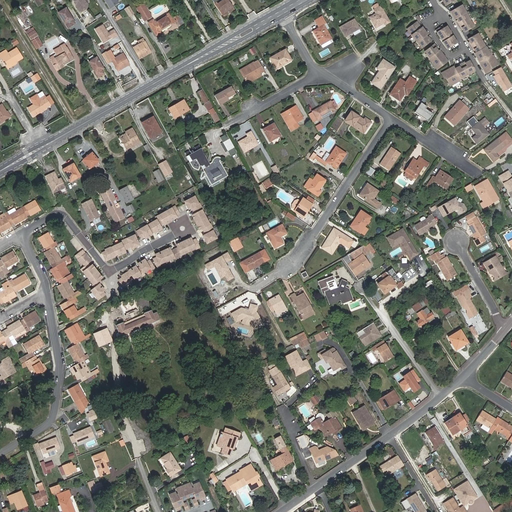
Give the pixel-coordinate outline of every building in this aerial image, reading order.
[(75,0),(76,0),(78,3),(77,3),(76,5),(79,8),(78,9),(80,11),(81,11),(81,12),(90,7),(85,0),(73,0),(74,0),(75,0)] [(117,0),(105,0),(110,8),(119,3),(117,0)] [(220,0),(215,4),(222,14),(232,6),(227,0),(220,0)] [(468,0),(475,12),(477,10),(471,0),(468,0)] [(386,24),(390,22),(381,7),(380,7),(378,4),(374,7),(376,10),(375,11),(377,14),(371,17),(377,27),(385,23),(386,24)] [(463,5),(451,12),(455,19),(456,18),(458,22),(457,22),(461,28),(462,28),(464,32),(474,26),(472,22),(471,22),(468,16),(469,16),(466,12),(464,9),(465,9),(463,5)] [(125,9),(130,16),(134,13),(130,6),(125,9)] [(232,6),(222,14),(224,16),(234,9),(232,6)] [(66,7),(59,12),(68,26),(73,23),(71,19),(73,18),(66,7)] [(139,12),(145,21),(152,17),(146,8),(139,12)] [(153,21),(149,23),(156,34),(171,24),(169,20),(172,18),(169,13),(154,22),(153,21)] [(184,23),(180,16),(174,20),(178,27),(184,23)] [(331,38),(326,28),(324,25),(326,24),(322,16),(316,19),(321,27),(314,31),(321,44),(327,41),(331,38)] [(345,36),(359,28),(354,20),(341,28),(345,36)] [(426,35),(427,34),(423,28),(422,28),(417,22),(407,30),(412,36),(414,40),(415,40),(417,42),(416,42),(419,46),(420,46),(422,48),(432,41),(429,38),(429,39),(426,35)] [(103,25),(95,29),(104,43),(114,36),(115,37),(118,35),(114,29),(108,33),(103,25)] [(451,33),(447,26),(440,31),(439,28),(436,30),(438,32),(437,33),(441,39),(446,36),(448,35),(451,33)] [(33,28),(26,32),(36,50),(43,46),(38,36),(33,28)] [(492,56),(491,53),(492,53),(489,49),(488,50),(486,47),(484,43),(483,43),(480,38),(481,37),(478,33),(468,39),(470,43),(469,44),(473,50),(474,49),(476,53),(475,54),(479,60),(480,60),(483,66),(482,67),(486,73),(491,70),(490,68),(498,64),(496,60),(493,55),(492,56)] [(457,42),(453,36),(450,37),(448,38),(442,42),(447,49),(457,42)] [(14,46),(20,43),(16,37),(11,41),(14,46)] [(147,52),(150,51),(145,42),(143,39),(139,42),(140,44),(133,48),(140,60),(148,55),(147,52)] [(56,54),(67,48),(65,43),(59,46),(59,47),(53,50),(55,54),(56,54)] [(445,58),(441,52),(439,54),(437,52),(438,51),(436,48),(437,47),(434,44),(425,52),(427,55),(426,55),(429,59),(429,58),(432,62),(432,63),(435,66),(436,66),(438,69),(448,61),(446,58),(445,58)] [(58,57),(52,60),(51,61),(57,71),(65,66),(64,66),(63,63),(73,58),(67,47),(67,48),(56,54),(58,57)] [(17,62),(23,58),(17,48),(8,53),(6,50),(0,53),(0,58),(0,59),(2,58),(7,67),(17,62)] [(115,58),(111,50),(107,53),(118,72),(130,65),(124,54),(121,49),(120,50),(122,54),(115,58)] [(286,49),(270,58),(276,67),(284,63),(284,64),(291,60),(286,49)] [(98,59),(90,63),(99,78),(105,74),(102,70),(104,69),(98,59)] [(373,82),(381,88),(394,68),(383,60),(378,69),(380,70),(378,74),(379,75),(377,78),(376,77),(373,82)] [(259,74),(263,71),(258,61),(241,70),(245,78),(248,76),(249,79),(259,74)] [(465,76),(471,72),(472,73),(476,71),(470,61),(466,63),(466,62),(459,65),(460,66),(456,68),(456,67),(449,70),(449,69),(442,72),(445,78),(446,77),(451,85),(455,83),(460,81),(459,80),(462,78),(462,79),(466,76),(465,76)] [(511,86),(501,67),(493,72),(495,75),(493,76),(504,91),(511,86)] [(31,77),(34,82),(41,78),(37,73),(31,77)] [(404,93),(407,95),(416,82),(410,77),(405,83),(400,80),(391,94),(400,100),(404,93)] [(228,97),(231,95),(235,93),(231,87),(215,96),(220,104),(229,99),(228,97)] [(215,121),(219,119),(213,108),(212,108),(202,90),(199,92),(205,103),(204,104),(208,111),(209,110),(215,121)] [(39,96),(31,101),(34,105),(42,100),(46,98),(45,96),(41,98),(39,96)] [(49,96),(46,98),(50,105),(54,102),(49,96)] [(34,105),(27,109),(33,117),(47,108),(46,107),(50,105),(46,98),(42,100),(34,105)] [(469,109),(471,106),(463,99),(461,102),(469,109)] [(175,117),(189,109),(184,100),(169,108),(175,117)] [(427,120),(434,111),(418,100),(416,104),(419,106),(415,112),(418,114),(425,119),(427,120)] [(445,117),(454,125),(469,109),(461,102),(460,101),(445,117)] [(313,112),(318,120),(335,110),(331,102),(313,112)] [(6,113),(7,112),(2,104),(0,105),(0,124),(2,123),(2,122),(9,117),(6,113)] [(298,126),(296,122),(303,118),(298,110),(296,112),(294,109),(288,113),(287,112),(282,114),(291,130),(298,126)] [(345,121),(363,132),(370,122),(365,118),(364,120),(351,112),(345,121)] [(141,122),(150,138),(162,132),(153,116),(141,122)] [(489,134),(488,133),(483,126),(486,124),(489,122),(485,117),(472,128),(477,135),(473,138),(477,143),(489,134)] [(270,141),(280,135),(273,124),(263,130),(270,141)] [(127,150),(140,142),(132,127),(125,131),(126,133),(119,137),(127,150)] [(321,133),(324,135),(329,129),(326,127),(321,133)] [(239,142),(244,151),(258,144),(251,132),(247,134),(248,137),(239,142)] [(228,133),(221,137),(230,156),(237,152),(228,133)] [(511,140),(506,133),(503,136),(508,143),(511,140)] [(499,157),(496,153),(508,143),(503,136),(485,150),(494,161),(499,157)] [(150,155),(153,154),(148,144),(145,146),(150,155)] [(327,163),(336,169),(346,153),(336,146),(330,155),(326,153),(321,159),(316,156),(317,155),(314,153),(310,158),(313,161),(315,158),(326,165),(327,163)] [(380,164),(389,170),(400,153),(391,147),(380,164)] [(83,159),(90,168),(99,161),(92,152),(83,159)] [(201,165),(211,184),(227,175),(219,161),(221,158),(220,158),(219,157),(218,157),(216,157),(215,158),(214,158),(213,159),(213,161),(212,162),(212,163),(213,165),(212,165),(210,165),(204,154),(190,162),(192,165),(192,166),(193,167),(194,168),(195,168),(196,169),(197,169),(198,170),(199,169),(200,168),(200,167),(200,166),(201,165)] [(415,178),(422,168),(424,166),(426,167),(427,165),(422,161),(420,163),(417,161),(413,159),(405,171),(406,172),(405,175),(412,180),(414,177),(415,178)] [(170,177),(172,175),(165,161),(159,164),(167,178),(170,176),(170,177)] [(69,182),(80,176),(73,163),(63,169),(69,182)] [(276,174),(279,172),(275,165),(271,168),(275,175),(276,174)] [(367,174),(372,176),(375,169),(369,167),(367,174)] [(159,182),(164,179),(159,169),(153,172),(157,179),(155,180),(156,182),(158,181),(159,182)] [(511,176),(508,170),(498,176),(511,200),(511,176)] [(446,189),(453,179),(440,171),(436,177),(433,176),(426,186),(429,188),(434,180),(446,189)] [(52,193),(64,187),(61,180),(56,182),(55,180),(56,180),(53,173),(44,177),(52,193)] [(321,191),(319,189),(325,180),(317,174),(313,180),(309,178),(304,186),(318,196),(321,191)] [(266,187),(272,184),(269,178),(263,182),(266,187)] [(494,201),(498,199),(487,179),(475,186),(484,202),(486,206),(491,203),(490,202),(493,200),(494,201)] [(259,187),(265,192),(268,189),(261,184),(259,187)] [(380,204),(373,199),(378,191),(367,184),(360,195),(378,208),(380,204)] [(126,203),(133,200),(126,186),(119,190),(121,194),(124,200),(126,203)] [(113,200),(116,199),(110,188),(101,192),(115,222),(125,217),(119,206),(116,207),(113,200)] [(209,223),(208,224),(201,210),(202,210),(198,203),(197,203),(194,196),(185,201),(186,203),(185,204),(188,209),(191,207),(194,214),(191,215),(194,220),(195,219),(197,224),(196,224),(199,229),(201,227),(205,234),(202,236),(205,240),(206,240),(207,242),(215,237),(212,231),(213,230),(209,223)] [(393,196),(391,201),(397,204),(400,200),(393,196)] [(308,207),(310,208),(312,204),(303,198),(301,200),(299,199),(295,200),(293,204),(293,208),(295,209),(295,210),(304,216),(307,211),(306,210),(308,207)] [(90,221),(99,216),(90,199),(81,203),(85,212),(86,212),(87,214),(86,214),(90,221)] [(465,211),(466,208),(463,204),(457,202),(455,199),(443,206),(448,214),(456,209),(459,210),(461,213),(465,211)] [(30,216),(40,210),(35,200),(22,207),(27,216),(29,215),(30,216)] [(157,229),(161,227),(159,225),(162,223),(163,224),(167,222),(166,221),(172,218),(173,219),(176,217),(175,216),(178,213),(174,206),(155,217),(156,220),(150,223),(150,224),(147,225),(146,225),(140,229),(137,231),(141,238),(144,236),(145,238),(148,235),(154,231),(155,232),(158,230),(157,229)] [(443,216),(448,214),(443,206),(438,208),(443,216)] [(14,223),(15,225),(27,217),(27,216),(22,207),(15,211),(9,214),(7,211),(4,213),(11,225),(14,223)] [(366,223),(368,220),(370,217),(361,211),(351,226),(360,232),(364,226),(366,223)] [(11,225),(4,213),(4,212),(0,214),(0,232),(12,226),(11,225)] [(293,220),(295,217),(288,212),(286,216),(293,220)] [(467,221),(475,217),(472,213),(464,217),(467,221)] [(429,230),(434,227),(433,225),(437,223),(432,214),(428,217),(429,218),(426,220),(425,217),(424,217),(421,218),(420,220),(422,222),(414,226),(419,236),(425,232),(426,229),(429,230)] [(483,236),(486,235),(478,221),(477,221),(475,217),(467,221),(469,225),(468,225),(476,240),(481,237),(483,236)] [(275,247),(283,243),(280,237),(286,233),(282,225),(267,233),(275,247)] [(322,247),(332,253),(340,241),(348,247),(352,240),(334,229),(322,247)] [(412,258),(418,255),(404,229),(388,238),(393,247),(403,242),(412,258)] [(54,247),(57,245),(55,241),(54,242),(48,232),(38,238),(44,248),(45,247),(47,251),(54,247)] [(115,255),(121,252),(122,253),(125,251),(124,249),(131,245),(132,247),(137,245),(136,244),(138,243),(134,234),(120,241),(121,242),(114,245),(111,247),(111,246),(105,249),(106,250),(103,252),(106,260),(115,255)] [(477,246),(483,243),(481,237),(476,240),(475,240),(477,246)] [(173,257),(174,258),(181,255),(181,254),(194,248),(195,248),(198,247),(195,239),(191,241),(190,238),(185,240),(185,241),(181,243),(181,242),(176,244),(177,247),(170,250),(169,247),(164,250),(164,251),(159,253),(159,252),(155,254),(156,256),(153,258),(156,266),(160,264),(160,263),(166,260),(166,261),(173,257)] [(348,256),(343,259),(354,274),(369,264),(363,255),(364,255),(370,251),(372,254),(376,252),(370,244),(368,246),(367,244),(350,254),(355,261),(352,263),(348,256)] [(490,244),(481,248),(483,252),(492,247),(490,244)] [(64,261),(65,260),(63,257),(61,259),(54,247),(47,251),(44,252),(51,264),(52,264),(54,267),(64,261)] [(99,272),(98,273),(95,269),(96,268),(93,264),(90,266),(88,263),(92,260),(86,252),(85,252),(83,249),(76,254),(78,258),(82,263),(83,262),(85,265),(81,268),(83,271),(84,270),(93,283),(95,286),(92,289),(98,298),(105,293),(103,289),(104,288),(102,285),(101,286),(99,283),(102,281),(100,278),(102,276),(99,272)] [(8,273),(6,268),(18,261),(13,251),(1,258),(1,259),(0,260),(0,266),(5,275),(8,273)] [(228,252),(205,265),(208,270),(214,267),(221,278),(225,276),(228,281),(234,277),(226,263),(232,260),(228,252)] [(449,266),(450,265),(445,257),(444,258),(442,255),(440,256),(437,252),(430,256),(432,261),(433,260),(436,264),(437,263),(446,280),(455,275),(451,267),(450,267),(449,266)] [(249,270),(264,262),(259,253),(244,261),(249,270)] [(354,274),(355,275),(370,264),(364,255),(363,255),(369,264),(354,274)] [(496,280),(505,275),(501,268),(502,268),(495,257),(484,264),(489,271),(491,270),(492,272),(492,273),(496,280)] [(132,280),(131,279),(134,277),(134,278),(140,274),(141,275),(144,273),(143,271),(149,267),(150,269),(154,267),(149,259),(146,262),(144,259),(141,261),(142,262),(138,264),(140,266),(137,268),(135,265),(132,267),(133,268),(130,270),(129,270),(121,275),(122,277),(119,279),(124,286),(127,284),(126,284),(132,280)] [(67,280),(73,277),(71,274),(70,274),(68,275),(63,267),(65,266),(66,265),(64,261),(54,267),(51,269),(58,281),(59,280),(61,283),(67,280)] [(397,289),(403,285),(392,269),(387,273),(389,276),(378,284),(384,293),(395,286),(397,289)] [(18,290),(30,284),(24,274),(12,281),(12,279),(8,281),(14,292),(18,290)] [(342,302),(352,299),(349,289),(344,287),(346,282),(342,281),(339,287),(337,288),(333,277),(319,282),(321,287),(328,285),(330,290),(325,292),(330,303),(341,299),(342,302)] [(14,292),(8,281),(8,280),(1,284),(3,290),(0,291),(0,303),(0,304),(1,304),(4,302),(4,303),(17,296),(14,292)] [(78,290),(74,293),(67,280),(61,283),(57,286),(64,298),(66,297),(68,300),(74,296),(80,293),(78,290)] [(469,301),(467,301),(466,299),(468,298),(470,297),(468,294),(470,293),(465,285),(452,292),(455,297),(456,297),(463,309),(466,311),(466,315),(468,319),(476,315),(472,307),(473,307),(469,301)] [(309,311),(310,310),(307,303),(308,302),(303,293),(296,297),(294,294),(291,295),(303,319),(311,314),(309,311)] [(277,313),(286,308),(279,295),(269,300),(271,303),(274,309),(277,313)] [(82,307),(77,311),(73,303),(77,301),(74,296),(68,300),(60,305),(67,317),(69,316),(71,319),(85,311),(82,307)] [(407,309),(410,314),(425,304),(422,299),(420,300),(419,298),(409,305),(410,307),(407,309)] [(258,306),(250,304),(248,310),(241,308),(231,313),(237,323),(242,319),(241,323),(249,325),(250,319),(256,329),(264,324),(256,312),(258,306)] [(426,325),(434,319),(426,308),(418,314),(421,319),(417,322),(419,326),(424,323),(426,325)] [(151,310),(143,313),(144,314),(145,317),(124,325),(123,323),(123,322),(116,325),(120,336),(156,321),(156,320),(159,319),(156,312),(153,314),(151,310)] [(30,330),(28,327),(40,321),(35,311),(23,318),(23,319),(20,321),(25,329),(26,332),(30,330)] [(123,323),(124,325),(145,317),(144,314),(123,323)] [(25,329),(20,321),(19,319),(7,327),(8,328),(4,330),(11,341),(12,340),(14,339),(13,336),(25,329)] [(84,334),(77,323),(74,324),(81,336),(84,334)] [(365,346),(380,336),(378,332),(377,333),(374,328),(376,328),(373,323),(363,329),(366,334),(360,337),(365,346)] [(74,324),(64,330),(73,345),(77,342),(91,335),(90,332),(84,336),(84,334),(81,336),(74,324)] [(99,346),(112,340),(106,328),(93,333),(99,346)] [(14,339),(15,340),(26,332),(25,329),(13,336),(14,339)] [(13,345),(11,341),(4,330),(1,332),(0,330),(0,343),(5,341),(9,347),(11,346),(13,345)] [(314,334),(317,341),(327,336),(324,330),(314,334)] [(456,349),(467,342),(460,331),(449,337),(456,349)] [(35,356),(32,352),(44,345),(39,335),(23,344),(28,353),(19,359),(22,363),(35,356)] [(293,345),(303,340),(300,335),(291,340),(293,345)] [(385,361),(392,357),(387,350),(389,348),(385,343),(383,344),(381,341),(372,347),(374,351),(377,349),(385,361)] [(83,360),(89,357),(87,354),(85,355),(77,342),(73,345),(67,348),(74,360),(76,359),(78,363),(80,361),(83,360)] [(324,349),(317,353),(324,364),(328,362),(335,373),(346,367),(335,348),(332,347),(326,351),(324,349)] [(307,371),(312,368),(307,360),(303,362),(296,351),(285,357),(291,367),(292,366),(293,368),(295,371),(301,373),(306,369),(307,371)] [(35,376),(46,370),(38,358),(37,359),(35,355),(35,356),(22,363),(23,367),(25,365),(26,365),(28,364),(31,369),(35,376)] [(4,378),(13,373),(7,364),(10,362),(12,361),(9,356),(1,361),(2,362),(0,363),(0,373),(1,375),(0,375),(0,381),(2,385),(6,382),(4,378)] [(90,372),(83,360),(80,361),(88,374),(90,372)] [(80,378),(82,381),(95,374),(93,370),(90,372),(88,374),(80,361),(78,363),(70,367),(75,374),(77,379),(80,378)] [(13,373),(16,371),(10,362),(7,364),(13,373)] [(287,392),(292,389),(277,366),(270,370),(279,386),(275,389),(279,397),(285,394),(284,392),(286,391),(287,392)] [(399,383),(404,390),(419,380),(413,370),(409,372),(411,375),(399,383)] [(511,374),(507,372),(501,381),(511,388),(511,374)] [(87,405),(82,397),(85,395),(78,383),(67,389),(82,414),(82,413),(86,407),(87,406),(87,405)] [(377,398),(384,409),(399,400),(394,391),(390,393),(389,391),(387,392),(388,394),(381,399),(379,397),(377,398)] [(315,404),(321,400),(317,393),(310,398),(315,404)] [(352,409),(358,406),(353,399),(347,402),(352,409)] [(90,420),(96,417),(93,409),(89,411),(86,412),(90,420)] [(368,431),(376,426),(365,409),(356,414),(362,423),(359,425),(362,431),(367,429),(368,431)] [(334,434),(342,428),(335,417),(338,415),(334,410),(327,414),(330,419),(324,423),(322,421),(324,420),(325,417),(324,415),(322,413),(319,413),(317,415),(316,418),(317,420),(311,423),(312,424),(307,427),(310,431),(314,428),(315,429),(319,427),(326,436),(332,432),(334,434)] [(489,432),(492,434),(495,428),(501,419),(497,417),(496,419),(482,410),(476,419),(484,424),(490,428),(489,432)] [(359,425),(362,423),(356,414),(353,416),(359,425)] [(465,423),(461,416),(460,414),(452,418),(459,430),(463,436),(471,431),(465,423)] [(470,420),(466,414),(461,416),(465,423),(470,420)] [(445,423),(453,434),(459,430),(452,418),(445,423)] [(500,434),(509,440),(511,435),(511,426),(501,419),(495,428),(501,432),(500,434)] [(74,433),(78,442),(94,436),(91,426),(85,429),(84,430),(83,431),(82,430),(74,433)] [(432,444),(443,438),(436,427),(425,433),(432,444)] [(232,449),(233,449),(237,436),(238,437),(240,433),(225,428),(224,432),(221,431),(218,441),(221,442),(219,446),(222,448),(221,452),(229,455),(231,450),(232,449)] [(43,454),(61,448),(56,436),(38,443),(37,442),(32,444),(35,451),(41,449),(43,454)] [(443,438),(432,444),(434,447),(436,447),(445,441),(443,438)] [(271,460),(276,469),(290,461),(289,458),(291,457),(285,445),(280,448),(283,454),(271,460)] [(324,458),(324,459),(337,454),(333,449),(326,445),(317,449),(316,446),(314,445),(308,447),(315,462),(324,458)] [(99,476),(108,473),(104,462),(107,461),(104,452),(91,457),(99,476)] [(169,476),(180,469),(170,452),(161,458),(167,468),(165,469),(169,476)] [(384,465),(390,474),(404,465),(398,456),(384,465)] [(47,470),(54,467),(52,461),(45,464),(45,463),(44,461),(40,462),(45,474),(48,473),(47,470)] [(70,473),(71,472),(75,471),(74,465),(72,461),(63,465),(67,474),(70,473)] [(258,477),(255,473),(251,466),(242,472),(228,480),(233,489),(247,481),(248,483),(252,490),(262,484),(258,477)] [(437,489),(445,485),(436,470),(426,476),(429,480),(431,479),(437,489)] [(97,490),(95,484),(93,480),(88,482),(91,492),(97,490)] [(468,480),(453,489),(463,506),(478,497),(468,480)] [(233,489),(234,491),(248,483),(247,481),(233,489)] [(43,502),(48,500),(41,482),(37,484),(40,492),(33,495),(37,506),(44,504),(43,502)] [(97,490),(103,487),(100,482),(95,484),(97,490)] [(205,499),(199,482),(194,485),(195,487),(192,488),(190,483),(183,486),(188,497),(194,495),(196,499),(192,500),(195,506),(199,505),(196,499),(199,498),(201,501),(205,499)] [(181,500),(188,497),(183,486),(177,488),(179,494),(176,495),(175,492),(170,495),(176,511),(181,509),(180,506),(183,504),(186,510),(189,509),(187,502),(183,504),(181,500)] [(62,511),(74,511),(69,496),(71,495),(69,489),(56,494),(62,511)] [(17,509),(27,505),(21,490),(8,496),(11,503),(14,501),(17,509)] [(413,511),(420,511),(424,510),(416,497),(407,502),(413,511)] [(466,511),(463,506),(460,508),(453,498),(444,503),(449,511),(451,511),(450,511),(466,511)] [(494,511),(504,511),(509,509),(505,503),(493,511),(494,511)]
